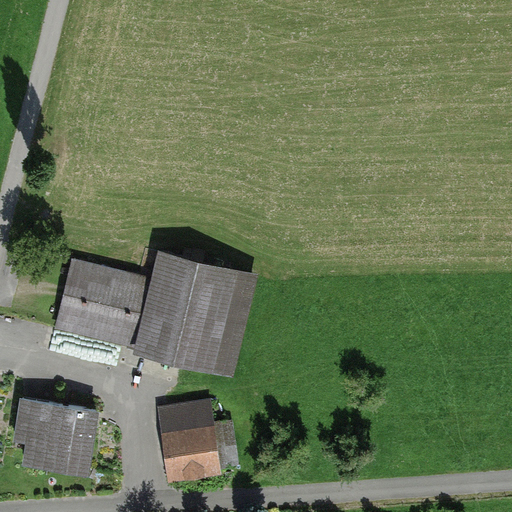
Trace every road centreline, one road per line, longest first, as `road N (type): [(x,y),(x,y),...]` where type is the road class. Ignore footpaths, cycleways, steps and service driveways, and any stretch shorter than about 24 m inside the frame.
road 1 (unclassified): [(56,511),(511,477)]
road 2 (track): [(53,0),(0,224)]
